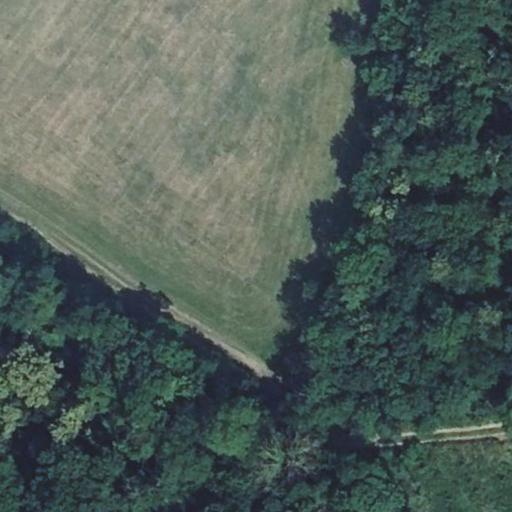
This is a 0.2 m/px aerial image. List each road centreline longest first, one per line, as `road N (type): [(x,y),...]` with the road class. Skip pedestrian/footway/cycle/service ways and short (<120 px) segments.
road 1 (track): [(511,441),(429,454),(0,207)]
road 2 (track): [(0,442),(277,511)]
